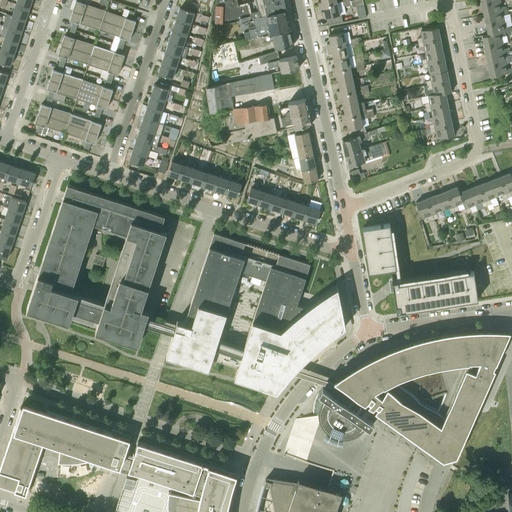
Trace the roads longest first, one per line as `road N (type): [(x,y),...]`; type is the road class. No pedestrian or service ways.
road 1 (residential): [(343,206),(474,153),(450,0)]
road 2 (residential): [(351,245),(327,247),(109,174)]
road 3 (residential): [(241,511),(274,425),(326,363),(367,332)]
road 4 (residential): [(343,206),(299,0)]
road 5 (residential): [(109,174),(164,0)]
road 6 (residential): [(5,141),(49,0)]
road 7 (residential): [(367,332),(511,311)]
road 8 (residential): [(17,285),(58,158)]
